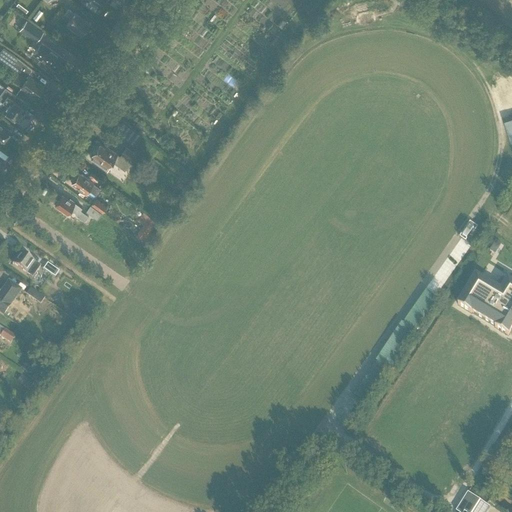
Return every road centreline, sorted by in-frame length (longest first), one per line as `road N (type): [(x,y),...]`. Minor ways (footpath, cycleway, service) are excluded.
road 1 (secondary): [(0,205),(150,0)]
road 2 (track): [(164,116),(248,0)]
